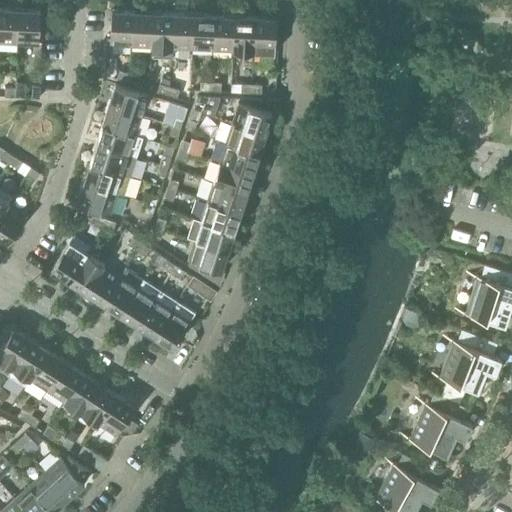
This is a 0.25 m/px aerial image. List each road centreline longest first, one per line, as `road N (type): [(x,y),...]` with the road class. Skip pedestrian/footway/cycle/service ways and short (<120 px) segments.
road 1 (residential): [(187,394),(248,277),(288,164),(300,104),(292,78),(297,0)]
road 2 (residential): [(75,0),(71,75),(80,114),(45,214),(3,279)]
road 3 (residential): [(187,394),(3,279)]
road 4 (residential): [(124,511),(192,428),(187,394)]
road 5 (residential): [(454,511),(511,397)]
